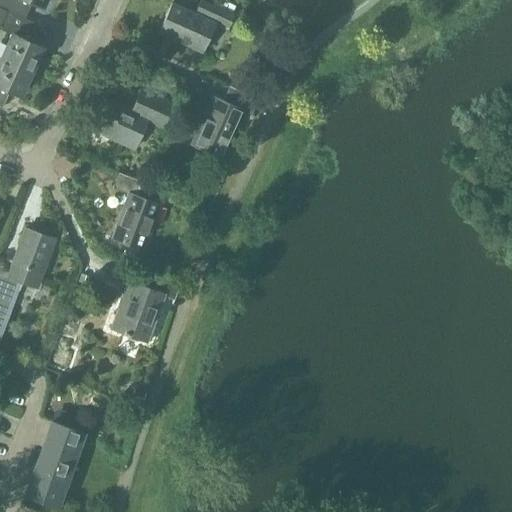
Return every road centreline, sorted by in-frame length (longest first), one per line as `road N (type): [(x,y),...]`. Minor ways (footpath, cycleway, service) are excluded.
road 1 (residential): [(0,158),(35,163),(46,149),(114,0)]
road 2 (residential): [(1,502),(37,393),(27,370),(0,358)]
